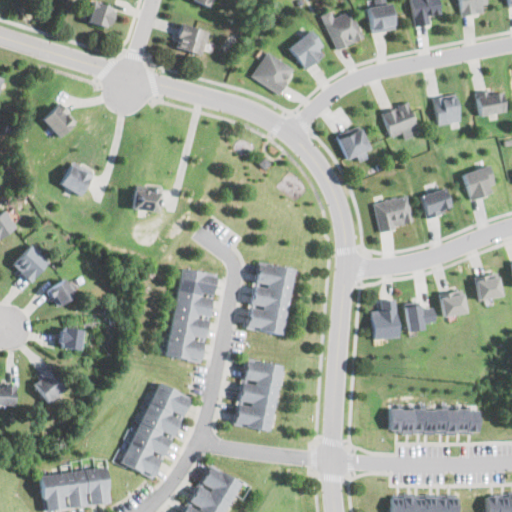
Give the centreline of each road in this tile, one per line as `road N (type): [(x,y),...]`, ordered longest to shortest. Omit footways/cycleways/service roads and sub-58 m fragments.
road 1 (residential): [(0,34),(246,107),(319,165),(344,227),(346,267),(334,511)]
road 2 (residential): [(511,461),(331,460),(199,443),(235,270),(202,234)]
road 3 (residential): [(289,134),(336,87),(359,76),(511,44)]
road 4 (residential): [(346,267),(416,260),(511,226)]
